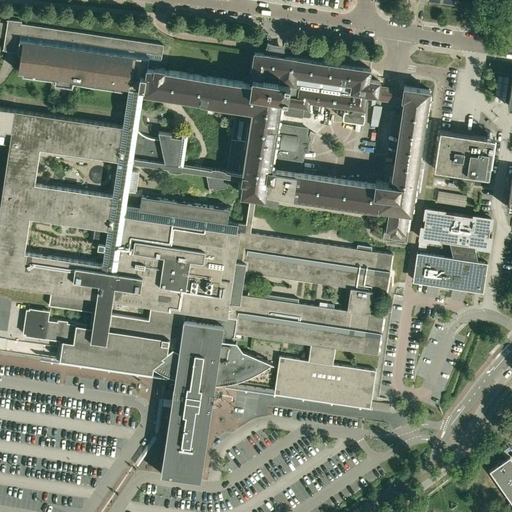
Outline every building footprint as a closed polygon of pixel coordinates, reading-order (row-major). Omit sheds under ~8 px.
[(55,85),(73,87),(74,79),(129,87),(123,126),(15,109),(0,107),(0,142),(10,144),(0,208),(0,282),(51,291),(49,305),(51,305),(92,311),(90,325),(87,325),(87,323),(49,317),(50,310),(29,307),(27,321),(25,334),(59,339),(59,342),(59,345),(58,345),(58,346),(56,357),(58,357),(63,358),(62,362),(66,362),(70,363),(70,362),(70,359),(152,371),(153,371),(162,373),(163,370),(164,371),(167,373),(169,374),(172,375),(175,376),(176,377),(175,384),(174,383),(173,383),(172,383),(171,384),(170,384),(169,385),(168,386),(168,387),(168,389),(168,390),(169,391),(170,392),(171,393),(172,393),(173,393),(174,393),(173,399),(173,400),(172,400),(162,464),(161,473),(172,475),(201,479),(212,406),(211,405),(212,399),(213,399),(214,399),(215,399),(216,399),(217,399),(218,398),(218,397),(219,396),(219,395),(219,394),(219,392),(218,392),(218,391),(217,390),(216,390),(215,390),(214,389),(213,389),(214,382),(215,382),(219,382),(223,381),(227,381),(231,380),(238,378),(245,376),(251,374),(256,372),(259,370),(263,369),(266,367),(269,365),(272,362),(271,362),(246,351),(243,350),(237,341),(234,341),(235,333),(253,335),(311,344),(309,360),(280,355),(275,386),(274,392),(370,406),(371,400),(372,397),(373,391),(374,385),(374,379),(376,370),(333,363),(335,347),(379,354),(381,337),(382,332),(384,315),(370,313),(373,292),(373,290),(388,292),(391,271),(393,256),(394,253),(379,251),(371,250),(372,246),(357,244),(357,248),(251,232),(253,217),(256,195),(264,196),(263,203),(278,205),(279,194),(312,199),(312,202),(359,209),(359,206),(379,209),(380,208),(390,209),(386,232),(391,232),(390,236),(401,238),(402,234),(406,234),(409,212),(411,212),(430,90),(407,86),(404,86),(404,89),(397,88),(395,100),(404,102),(392,182),(376,180),(375,183),(291,170),(293,158),(302,160),(304,152),(308,151),(308,149),(308,147),(308,145),(308,143),(309,141),(309,139),(310,137),(306,135),(307,127),(278,123),(280,110),(285,111),(285,112),(302,114),(302,113),(308,114),(309,114),(310,113),(310,112),(310,111),(309,110),(307,110),(308,106),(309,106),(310,101),(347,106),(347,110),(345,109),(344,110),(343,112),(343,113),(343,114),(343,115),(343,116),(343,118),(343,119),(363,122),(363,121),(364,120),(364,118),(365,117),(365,116),(365,115),(364,113),(364,112),(362,112),(362,109),(365,109),(367,94),(376,95),(375,97),(383,98),(385,87),(379,86),(380,80),(369,79),(371,69),(273,54),(260,52),(255,51),(254,54),(250,82),(165,69),(165,67),(160,67),(164,44),(26,24),(24,23),(21,23),(22,21),(8,19),(3,48),(22,51),(19,71),(56,76),(55,85)] [(489,176),(495,138),(484,136),(440,129),(439,136),(435,162),(435,163),(434,168),(489,176)] [(422,237),(450,241),(450,243),(453,255),(453,257),(462,258),(477,261),(478,259),(474,246),(474,245),(487,247),(491,218),(426,208),(422,237)] [(427,250),(427,249),(428,241),(421,240),(420,248),(420,249),(427,250)] [(417,252),(415,265),(418,265),(418,267),(417,267),(415,280),(447,285),(477,290),(483,291),(485,277),(482,277),(485,262),(462,258),(453,257),(417,252)] [(511,511),(511,458),(510,455),(489,470),(509,498),(510,500),(510,501),(509,501),(508,503),(508,504),(507,505),(507,506),(507,507),(507,508),(507,509),(507,510),(508,511),(511,511)]
